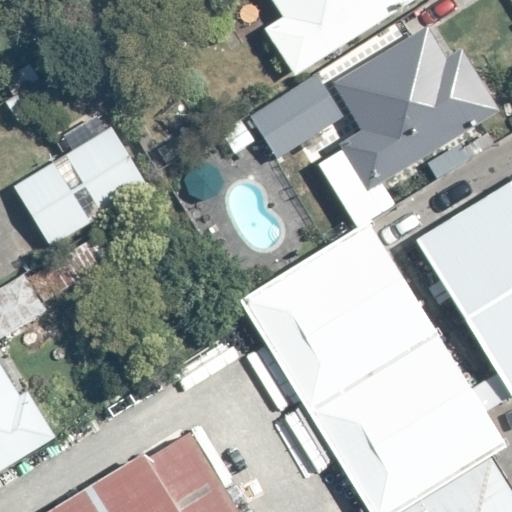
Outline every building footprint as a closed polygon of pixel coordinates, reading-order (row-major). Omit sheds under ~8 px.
[(272,0),(284,18),(265,29),(295,76),(413,0),(272,0)] [(449,61),(428,27),(335,84),(364,132),(316,162),(357,229),(396,205),(382,184),(500,111),(464,52),(449,61)] [(345,117),(319,73),(250,114),(276,158),(345,117)] [(148,185),(111,125),(13,184),(50,245),(148,185)] [(511,399),(511,172),(411,233),(511,400),(511,399)] [(511,511),(511,492),(490,457),(506,448),(370,224),(243,300),(371,511),(511,511)] [(0,342),(49,310),(24,272),(0,287),(0,342)] [(0,470),(49,439),(0,361),(0,470)] [(249,511),(198,427),(56,511),(249,511)]
